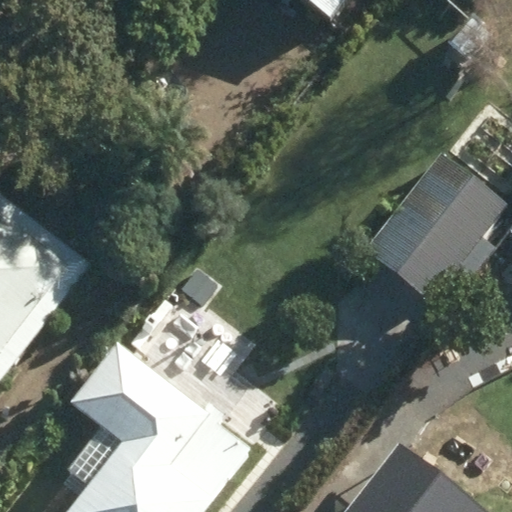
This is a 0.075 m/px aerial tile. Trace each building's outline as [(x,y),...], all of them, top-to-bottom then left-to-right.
[(276,0),(321,35),(348,0),(276,0)] [(177,59),(149,80),(164,100),(192,79),(177,59)] [(438,162),(360,261),(426,313),(504,213),(438,162)] [(0,385),(86,275),(0,208),(0,385)] [(72,511),(207,511),(205,510),(245,459),(112,355),(64,416),(115,457),(72,511)] [(407,389),(338,478),(372,504),(441,416),(407,389)]
